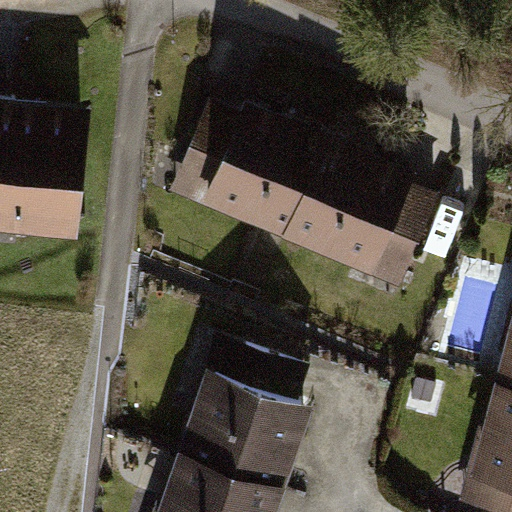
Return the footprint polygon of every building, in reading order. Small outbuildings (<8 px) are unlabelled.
[(22,98),(0,96),(0,221),(80,229),(91,115),(21,109),(22,98)] [(214,102),(180,189),(285,231),(325,131),(249,101),(244,114),(214,102)] [(410,165),(325,131),(285,231),(400,277),(434,191),(404,179),(410,165)] [(511,319),(498,376),(511,379),(511,319)] [(206,356),(177,444),(277,477),(305,391),(292,386),(303,354),(233,331),(223,361),(206,356)] [(511,379),(498,376),(476,460),(489,463),(480,499),(511,507),(511,379)] [(265,511),(277,477),(177,444),(154,511),(265,511)]
